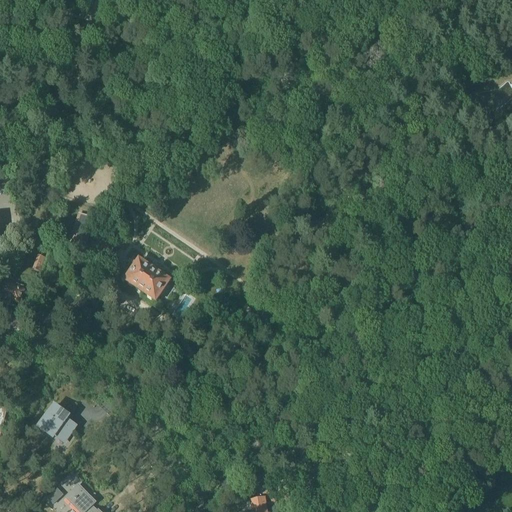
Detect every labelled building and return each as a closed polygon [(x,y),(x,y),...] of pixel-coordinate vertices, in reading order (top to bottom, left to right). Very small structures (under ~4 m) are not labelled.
[(456,97),(466,101),(470,91),(459,87),(456,97)] [(74,230),(89,236),(94,221),(79,216),(74,230)] [(101,242),(95,251),(103,257),(109,248),(101,242)] [(154,273),(134,259),(128,268),(133,272),(126,282),(128,284),(129,286),(133,288),(135,288),(139,291),(138,293),(143,296),(144,294),(148,298),(148,300),(152,302),(154,301),(156,303),(170,283),(162,278),(162,276),(157,272),(154,273)] [(0,297),(19,305),(19,304),(25,288),(6,281),(0,296),(0,297)] [(248,316),(251,312),(246,307),(242,310),(248,316)] [(68,418),(54,408),(38,428),(45,433),(45,434),(47,436),(48,435),(52,439),(56,434),(66,441),(75,429),(65,422),(68,418)] [(76,511),(98,511),(97,511),(93,508),(96,504),(78,486),(64,499),(76,511)] [(272,506),(278,501),(269,490),(263,496),(267,499),(265,501),(265,502),(250,504),(251,511),(266,511),(265,505),(270,504),(272,506)]
